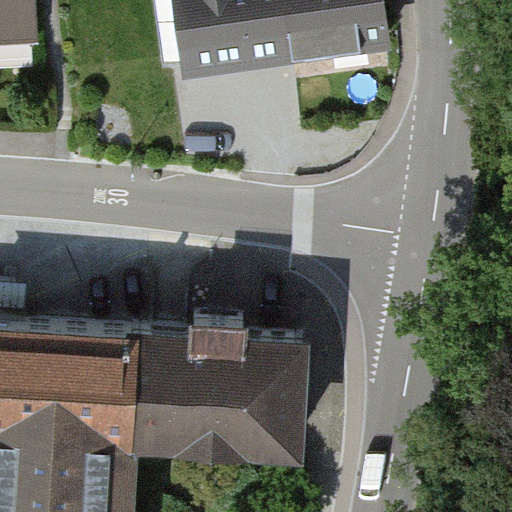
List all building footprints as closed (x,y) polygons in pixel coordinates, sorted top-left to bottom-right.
[(0,0),(0,29),(37,28),(35,0),(0,0)] [(395,42),(389,0),(171,0),(181,70),(395,42)] [(195,323),(137,322),(134,432),(299,440),(304,331),(245,327),(245,310),(220,309),(196,308),(195,323)] [(0,430),(134,432),(137,322),(5,313),(0,312),(0,430)] [(0,430),(0,511),(129,511),(134,432),(0,430)]
